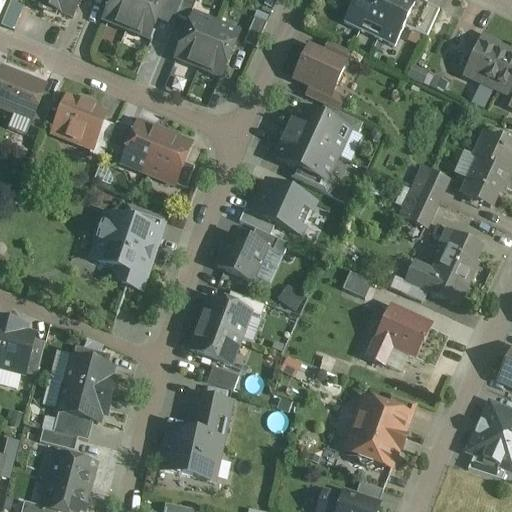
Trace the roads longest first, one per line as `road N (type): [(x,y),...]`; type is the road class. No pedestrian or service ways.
road 1 (residential): [(241,140),(0,35)]
road 2 (residential): [(241,140),(157,364)]
road 3 (residential): [(511,292),(417,511)]
road 4 (residential): [(0,299),(157,364)]
road 5 (residential): [(298,0),(241,140)]
road 6 (residential): [(157,364),(127,511)]
